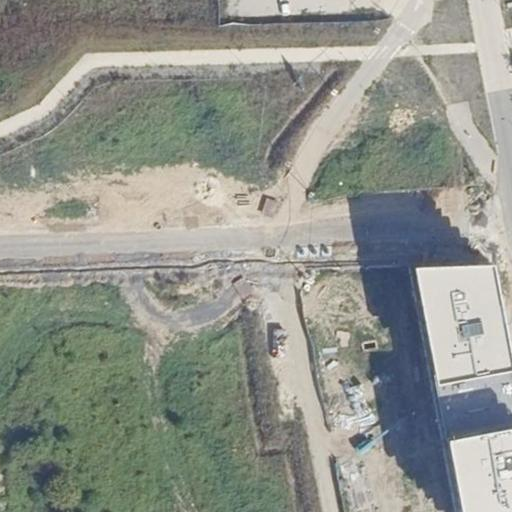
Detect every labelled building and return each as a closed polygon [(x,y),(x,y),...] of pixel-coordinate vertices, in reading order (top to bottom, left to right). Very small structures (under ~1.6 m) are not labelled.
[(356,127),(358,202),(471,199),(457,125),(356,127)] [(313,129),(315,203),(358,202),(356,127),(313,129)] [(158,133),(160,208),(315,203),(313,129),(158,133)] [(409,262),(439,385),(509,372),(489,260),(409,262)] [(229,333),(227,273),(162,275),(163,335),(229,333)] [(162,275),(29,279),(31,339),(163,335),(162,275)] [(29,279),(0,280),(0,340),(31,339),(29,279)] [(511,384),(509,372),(439,385),(450,441),(511,430),(511,384)] [(264,416),(150,417),(150,477),(266,476),(264,416)] [(150,417),(97,418),(98,478),(150,477),(150,417)] [(0,418),(0,478),(49,478),(48,418),(0,418)] [(511,511),(511,430),(450,441),(457,511),(511,511)]
